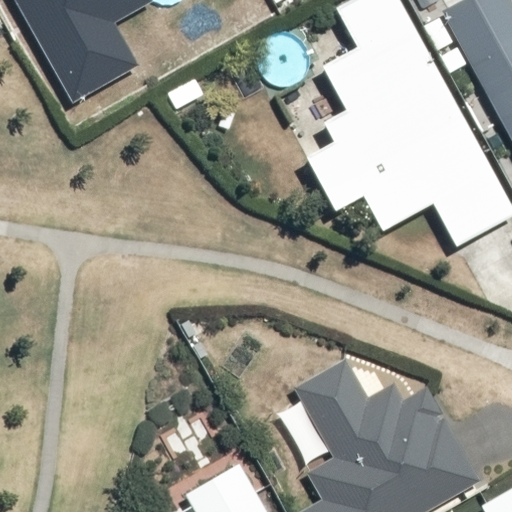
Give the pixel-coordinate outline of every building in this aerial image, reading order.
[(14,0),(72,101),(136,65),(113,24),(153,2),(151,0),(14,0)] [(314,165),(346,217),(368,204),(394,245),(441,215),(462,248),(511,216),(511,184),(405,0),(371,0),(347,15),(368,48),(330,72),(356,112),(330,128),(342,148),(314,165)] [(511,0),(486,0),(453,17),(511,129),(511,0)] [(306,511),(438,511),(488,485),(444,390),(412,405),(400,380),(375,391),(359,357),(305,382),(341,459),(317,471),(331,500),(306,511)] [(279,511),(252,465),(194,499),(201,511),(279,511)] [(511,511),(511,490),(485,506),(488,511),(511,511)]
